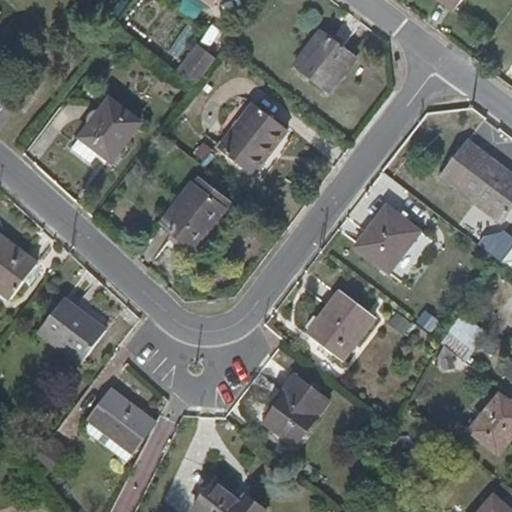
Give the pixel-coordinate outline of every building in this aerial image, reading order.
[(436,0),(452,13),(462,0),(436,0)] [(355,57),(324,32),(295,69),(327,93),(355,57)] [(197,85),(216,61),(198,46),(179,72),(197,85)] [(140,123),(110,101),(82,138),(112,160),(140,123)] [(253,174),(286,131),(254,106),(220,150),(253,174)] [(511,208),(511,175),(469,142),(442,177),(501,222),(511,208)] [(195,251),(227,209),(194,185),(162,228),(195,251)] [(420,232),(388,207),(356,247),(388,272),(420,232)] [(38,264),(0,234),(0,293),(10,301),(38,264)] [(375,317),(343,292),(308,336),(341,362),(375,317)] [(107,330),(65,299),(39,333),(81,365),(107,330)] [(424,309),(417,323),(434,332),(442,318),(424,309)] [(475,351),(450,332),(442,343),(466,361),(475,351)] [(328,402),(294,375),(283,390),(289,396),(268,424),(296,445),(328,402)] [(134,456),(156,423),(112,391),(89,422),(134,456)] [(511,437),(511,405),(501,396),(470,432),(498,455),(511,437)] [(45,446),(32,462),(44,476),(58,457),(45,446)] [(388,484),(378,478),(372,489),(381,496),(388,484)] [(240,500),(217,482),(195,511),(266,511),(267,511),(245,494),(240,500)] [(511,511),(494,495),(478,511),(511,511)]
